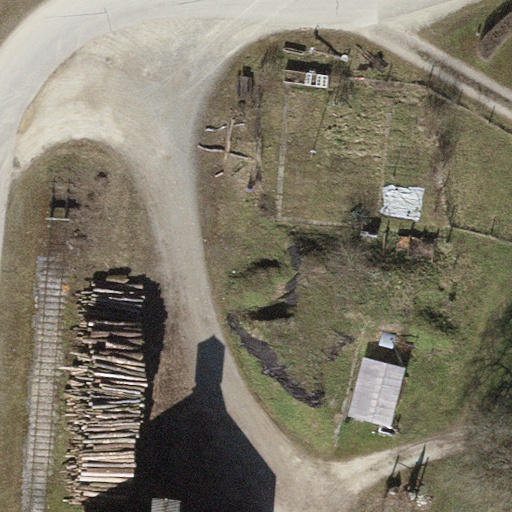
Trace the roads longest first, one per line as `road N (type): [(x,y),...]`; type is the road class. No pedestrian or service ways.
road 1 (track): [(317,511),(216,385),(175,263),(143,85),(148,0)]
road 2 (unknown): [(337,0),(511,107)]
road 3 (unclassified): [(0,95),(50,29),(119,0)]
